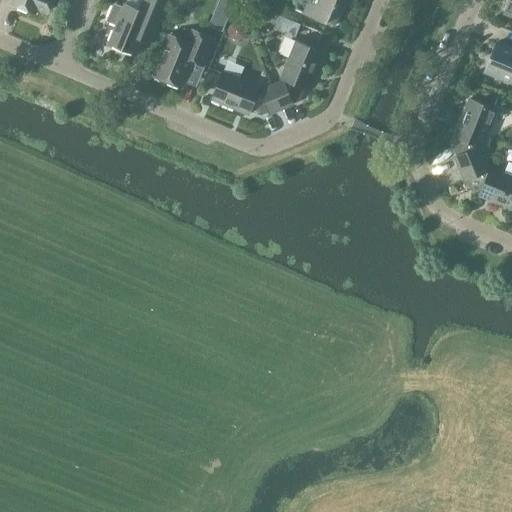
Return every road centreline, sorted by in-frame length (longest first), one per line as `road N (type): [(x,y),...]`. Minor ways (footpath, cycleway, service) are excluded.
road 1 (residential): [(380,0),(332,121),(264,148),(56,66)]
road 2 (residential): [(511,244),(448,220),(418,172),(414,144),(472,0)]
